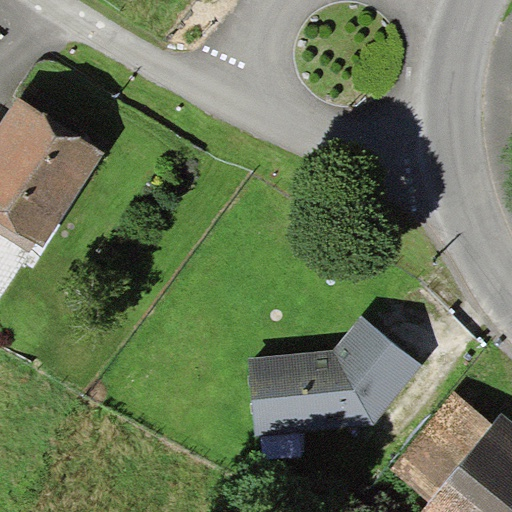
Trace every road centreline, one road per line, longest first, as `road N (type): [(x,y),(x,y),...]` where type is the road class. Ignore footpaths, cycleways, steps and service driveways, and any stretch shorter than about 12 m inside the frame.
road 1 (residential): [(452,161),(309,137),(154,64),(51,0)]
road 2 (tertiary): [(473,0),(452,81),(452,161)]
road 3 (tertiary): [(452,161),(479,244),(511,294)]
